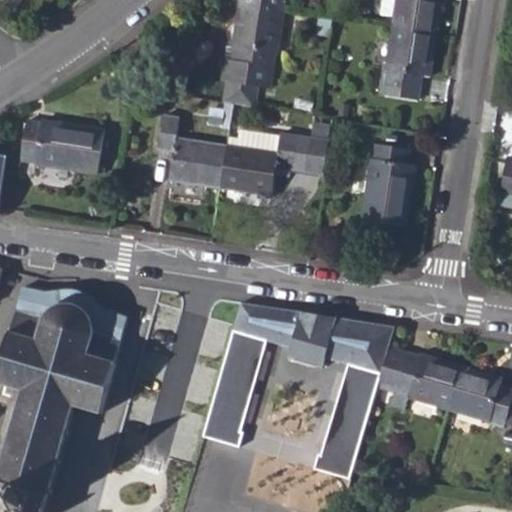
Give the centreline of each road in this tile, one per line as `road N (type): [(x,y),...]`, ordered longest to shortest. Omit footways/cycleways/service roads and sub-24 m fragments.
road 1 (residential): [(0,233),(438,306)]
road 2 (residential): [(490,0),(438,306)]
road 3 (tertiary): [(8,82),(77,40),(121,0)]
